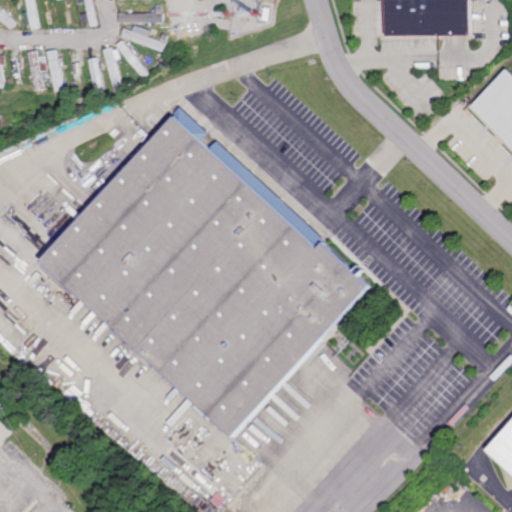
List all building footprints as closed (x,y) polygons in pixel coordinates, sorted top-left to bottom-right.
[(15,28),(7,0),(15,0),(22,27),(15,28)] [(36,0),(42,28),(33,30),(32,24),(27,25),(25,18),(31,16),(28,0),(36,0)] [(92,27),(86,0),(94,0),(100,26),(92,27)] [(254,0),(253,14),(240,13),(241,5),(233,4),(233,0),(254,0)] [(472,0),(473,34),(386,35),(385,0),(472,0)] [(270,20),(263,19),(265,7),(272,8),(270,20)] [(145,15),(171,14),(171,24),(120,24),(120,14),(139,14),(139,9),(145,9),(145,15)] [(162,53),(126,36),(129,29),(165,46),(162,53)] [(139,59),(143,56),(147,60),(143,63),(152,74),(145,79),(118,45),(124,40),(139,59)] [(121,59),(117,60),(125,91),(116,93),(105,50),(114,48),(115,53),(119,52),(121,59)] [(41,57),(46,56),(49,72),(43,73),(46,89),(37,90),(30,52),(40,50),(41,57)] [(58,92),(49,52),(59,50),(67,90),(58,92)] [(2,55),(6,54),(8,63),(2,65),(7,88),(0,89),(0,51),(1,51),(2,55)] [(79,97),(69,55),(78,53),(88,95),(79,97)] [(101,63),(103,63),(105,69),(102,69),(107,94),(98,96),(91,59),(99,57),(101,63)] [(511,73),(508,70),(472,108),(511,144),(511,73)] [(79,105),(78,100),(88,96),(90,101),(79,105)] [(82,111),(80,106),(89,102),(91,108),(82,111)] [(210,148),(215,143),(373,286),(236,439),(42,263),(160,132),(156,129),(177,105),(208,133),(202,140),(210,148)] [(511,473),(488,451),(511,425),(511,473)]
